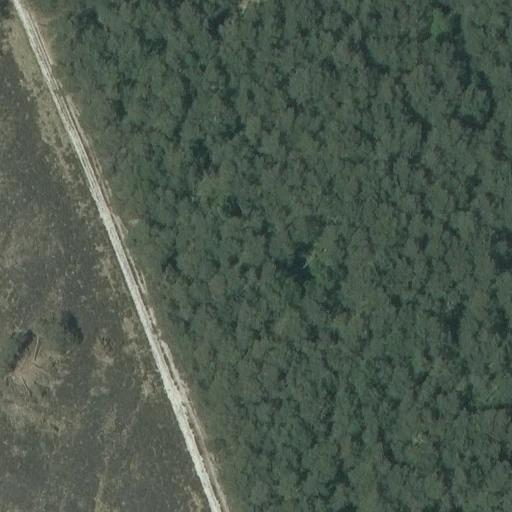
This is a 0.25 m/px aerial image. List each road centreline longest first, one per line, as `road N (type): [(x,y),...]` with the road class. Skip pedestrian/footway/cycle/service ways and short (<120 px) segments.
road 1 (track): [(14,0),(214,511)]
road 2 (track): [(23,21),(271,0)]
